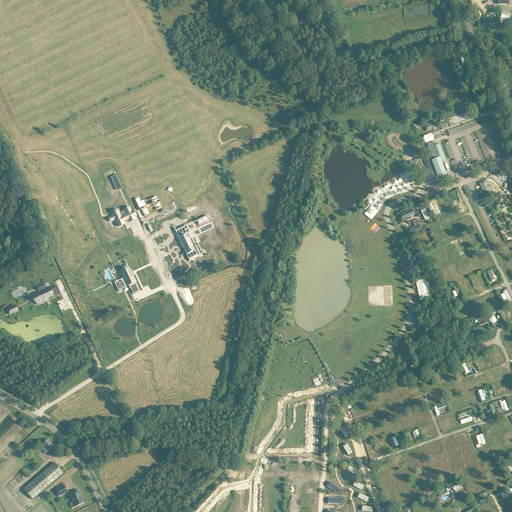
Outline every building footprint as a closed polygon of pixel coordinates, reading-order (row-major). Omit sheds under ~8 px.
[(502,11),(501,14),(505,15),(505,18),(509,19),(511,13),(502,11)] [(430,120),(427,128),(436,131),(438,123),(430,120)] [(446,172),(435,143),(428,146),(432,157),(425,159),(429,171),(421,174),(423,180),(437,174),(437,176),(446,172)] [(491,184),(489,184),(487,180),(480,183),(485,194),(494,190),(491,184)] [(453,198),(456,205),(462,202),(459,195),(453,198)] [(139,198),(135,200),(139,209),(140,208),(144,217),(150,214),(148,210),(151,209),(150,209),(154,207),(156,211),(162,207),(157,196),(150,199),(152,203),(146,206),(143,200),(140,202),(139,198)] [(440,202),(443,209),(449,206),(445,199),(440,202)] [(428,204),(434,216),(437,214),(434,209),(435,208),(434,206),(433,207),(432,202),(428,204)] [(112,216),(109,218),(110,222),(114,220),(118,227),(124,224),(123,222),(128,219),(129,222),(135,219),(134,217),(136,215),(134,211),(131,212),(129,207),(124,210),(124,211),(119,213),(118,212),(112,215),(112,216)] [(416,207),(406,212),(410,218),(419,213),(416,207)] [(421,216),(412,223),(416,228),(425,222),(421,216)] [(465,224),(466,228),(472,225),(473,228),(476,226),(473,218),(469,220),(470,222),(465,224)] [(451,225),(455,236),(462,233),(457,223),(451,225)] [(186,226),(176,231),(179,237),(178,237),(181,243),(182,243),(184,247),(183,248),(186,253),(186,254),(189,259),(197,256),(191,244),(190,244),(188,240),(189,240),(187,234),(189,233),(186,226)] [(439,238),(440,240),(444,238),(440,229),(436,231),(438,236),(437,236),(438,239),(439,238)] [(427,244),(433,242),(430,233),(424,235),(427,244)] [(468,235),(462,239),(468,249),(474,246),(468,235)] [(447,243),(453,253),(456,251),(450,241),(447,243)] [(443,257),(449,254),(445,245),(439,248),(443,257)] [(475,272),(482,269),(478,259),(471,262),(475,272)] [(380,260),(369,266),(373,275),(384,269),(380,260)] [(494,261),(489,263),(488,260),(482,263),(485,269),(495,265),(494,261)] [(115,282),(114,282),(118,291),(119,291),(118,290),(128,285),(129,286),(130,289),(131,289),(136,286),(137,286),(127,265),(126,265),(127,266),(123,268),(122,267),(123,270),(120,271),(123,278),(125,282),(123,283),(123,282),(119,284),(119,285),(116,286),(115,282)] [(445,271),(449,282),(459,278),(456,268),(445,271)] [(476,288),(483,285),(479,276),(472,278),(476,288)] [(416,281),(420,301),(433,298),(429,278),(416,281)] [(467,290),(469,289),(467,283),(460,285),(464,295),(468,293),(467,290)] [(457,293),(460,298),(462,297),(456,284),(453,285),(454,287),(453,288),(456,293),(457,293)] [(39,292),(32,295),(35,301),(36,300),(38,305),(45,302),(44,301),(44,300),(49,298),(55,296),(52,290),(50,291),(49,288),(46,289),(44,285),(37,288),(39,292)] [(507,299),(508,301),(511,300),(507,289),(504,291),(504,293),(501,294),(504,300),(507,299)] [(494,299),(496,307),(502,305),(500,297),(494,299)] [(407,298),(397,302),(399,307),(409,303),(407,298)] [(480,300),(475,303),(478,313),(484,310),(480,300)] [(370,315),(375,313),(371,303),(366,305),(370,315)] [(464,319),(474,315),(472,309),(461,313),(464,319)] [(487,315),(492,324),(497,321),(492,312),(487,315)] [(478,318),(480,326),(488,323),(486,315),(478,318)] [(481,371),(485,369),(484,367),(486,366),(482,359),(476,362),(481,371)] [(508,369),(501,372),(504,378),(510,376),(508,369)] [(492,382),(499,380),(495,370),(488,373),(492,382)] [(508,381),(495,385),(497,391),(510,387),(508,381)] [(400,387),(404,396),(410,394),(406,385),(400,387)] [(472,405),(477,403),(473,393),(468,395),(472,405)] [(367,399),(369,404),(379,401),(377,395),(367,399)] [(430,399),(432,404),(442,401),(441,396),(430,399)] [(453,410),(462,407),(458,398),(451,400),(452,404),(451,404),(453,410)] [(390,408),(391,415),(398,414),(397,406),(390,408)] [(382,421),(388,419),(385,410),(379,412),(382,421)] [(365,417),(368,426),(375,424),(373,415),(365,417)] [(452,427),(460,425),(456,415),(449,417),(452,427)] [(387,433),(393,431),(390,424),(384,427),(387,433)] [(381,426),(371,431),(373,434),(383,430),(381,426)] [(423,429),(425,436),(436,433),(435,426),(423,429)] [(344,427),(340,429),(345,438),(349,436),(344,427)] [(418,429),(412,431),(415,440),(421,437),(418,429)] [(461,448),(468,446),(467,440),(468,439),(467,436),(469,436),(467,431),(459,433),(460,436),(458,436),(461,448)] [(482,433),(476,435),(479,444),(480,443),(485,442),(482,433)] [(492,448),(498,446),(494,435),(488,437),(492,448)] [(390,438),(393,448),(399,445),(396,436),(390,438)] [(41,445),(42,446),(40,448),(45,454),(48,451),(54,446),(48,439),(41,445)] [(450,449),(458,446),(456,440),(448,443),(450,449)] [(383,443),(378,445),(381,452),(391,447),(389,444),(384,446),(383,443)] [(347,444),(343,447),(348,456),(352,453),(347,444)] [(373,444),(363,448),(365,455),(375,451),(373,444)] [(491,458),(487,445),(479,448),(481,454),(486,452),(488,459),(491,458)] [(424,450),(427,460),(433,458),(429,448),(424,450)] [(404,452),(408,463),(412,462),(408,451),(404,452)] [(456,469),(467,464),(465,460),(454,465),(456,469)] [(486,464),(490,474),(497,471),(493,461),(486,464)] [(409,475),(414,474),(413,466),(418,465),(417,462),(407,464),(409,475)] [(54,463),(42,473),(24,489),(32,499),(63,473),(54,463)] [(348,466),(346,471),(355,475),(357,471),(348,466)] [(475,475),(476,478),(488,472),(486,466),(475,471),(476,474),(475,475)] [(448,467),(441,469),(443,477),(451,475),(448,467)] [(401,471),(390,476),(392,480),(403,475),(401,471)] [(437,484),(442,483),(437,472),(433,474),(436,481),(431,483),(434,490),(439,488),(437,484)] [(495,478),(498,486),(508,481),(505,473),(495,478)] [(416,478),(420,489),(424,487),(420,476),(416,478)] [(403,483),(405,490),(413,487),(411,480),(403,483)] [(330,482),(327,486),(337,494),(340,489),(330,482)] [(355,482),(353,486),(362,491),(364,486),(355,482)] [(400,482),(390,487),(392,491),(402,486),(400,482)] [(237,488),(246,496),(249,492),(239,485),(237,488)] [(65,486),(55,490),(58,496),(68,492),(65,486)] [(421,491),(424,496),(433,492),(430,487),(421,491)] [(501,493),(504,499),(510,496),(508,493),(511,490),(511,488),(501,493)] [(69,495),(73,503),(70,504),(72,508),(74,508),(75,507),(80,505),(81,505),(83,504),(83,503),(84,503),(80,495),(81,495),(79,491),(69,495)] [(360,493),(358,498),(367,502),(369,498),(360,493)] [(412,498),(401,503),(403,507),(414,502),(412,498)] [(425,500),(430,510),(434,509),(429,498),(425,500)] [(235,505),(244,511),(247,508),(238,501),(235,505)]
